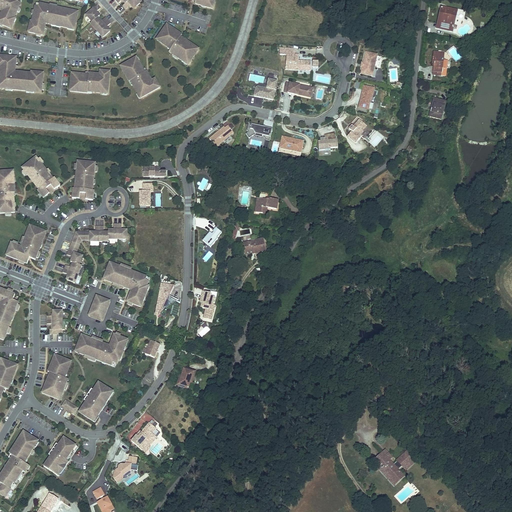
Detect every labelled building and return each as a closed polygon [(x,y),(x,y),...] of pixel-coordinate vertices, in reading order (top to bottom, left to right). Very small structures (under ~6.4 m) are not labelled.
[(0,0),(0,8),(4,11),(2,15),(0,15),(0,22),(11,27),(14,21),(13,20),(21,2),(18,1),(18,0),(0,0)] [(115,0),(118,3),(121,0),(123,0),(126,3),(123,5),(126,8),(130,4),(134,8),(141,2),(138,0),(115,0)] [(194,0),(195,0),(195,3),(201,5),(202,4),(206,5),(205,6),(212,8),(214,0),(194,0)] [(42,4),(39,3),(39,6),(36,5),(31,24),(30,24),(28,31),(43,34),(44,27),(43,27),(44,22),(51,24),(52,22),(61,24),(61,26),(67,27),(68,26),(74,27),(77,13),(71,11),(71,10),(64,8),(64,10),(60,9),(61,8),(42,4)] [(98,5),(86,15),(92,21),(90,23),(103,37),(110,31),(106,27),(110,23),(105,17),(101,21),(98,17),(100,16),(96,12),(100,8),(98,5)] [(443,16),(440,30),(452,33),(458,13),(441,9),(440,15),(443,16)] [(173,29),(167,25),(158,37),(163,41),(162,43),(168,47),(169,46),(172,48),(169,52),(182,60),(183,59),(189,63),(198,49),(192,45),(191,47),(188,44),(189,43),(180,37),(182,35),(176,31),(175,32),(172,30),(173,29)] [(294,49),(278,49),(279,55),(286,55),(285,70),(297,70),(310,71),(310,62),(298,61),(298,56),(293,55),(294,49)] [(428,54),(428,60),(431,60),(430,63),(430,74),(434,73),(434,77),(443,77),(444,70),(444,62),(440,62),(441,52),(437,52),(437,54),(428,54)] [(373,70),(377,55),(365,53),(363,63),(362,65),(363,65),(362,67),(362,68),(360,74),(372,77),(373,70)] [(17,58),(0,55),(0,63),(1,64),(1,67),(0,67),(0,85),(2,85),(1,88),(6,89),(6,88),(10,88),(10,89),(30,91),(30,90),(42,92),(44,73),(36,73),(36,75),(32,75),(32,74),(22,73),(18,73),(18,72),(15,72),(15,70),(13,70),(14,65),(16,65),(17,58)] [(135,58),(123,65),(125,68),(123,70),(130,82),(132,81),(134,84),(133,85),(138,94),(139,93),(142,98),(160,87),(155,79),(151,82),(149,78),(150,78),(147,72),(145,73),(138,61),(137,62),(135,58)] [(72,75),(70,89),(74,89),(74,92),(88,93),(88,91),(92,91),(92,92),(102,94),(102,93),(108,93),(110,72),(101,71),(100,76),(96,76),(96,74),(90,74),(89,76),(76,74),(76,75),(72,75)] [(330,84),(331,75),(316,73),(315,82),(330,84)] [(256,88),(254,97),(274,101),(276,92),(278,81),(269,79),(267,88),(258,86),(256,88)] [(308,87),(289,83),(287,93),(306,97),(308,87)] [(369,104),(372,91),(368,90),(368,87),(363,86),(361,95),(362,95),(361,98),(360,98),(358,105),(362,106),(361,108),(371,111),(373,105),(369,104)] [(429,110),(426,118),(436,121),(441,104),(430,100),(427,110),(429,110)] [(362,130),(366,126),(358,120),(353,126),(351,125),(348,129),(351,131),(347,136),(355,143),(361,136),(359,135),(363,131),(362,130)] [(263,149),(267,150),(272,129),(248,124),(246,130),(248,132),(245,133),(248,138),(255,134),(262,136),(265,140),(263,149)] [(217,148),(235,134),(228,126),(225,128),(224,127),(210,138),(211,140),(217,148)] [(317,141),(318,151),(330,150),(329,148),(337,147),(336,140),(334,132),(324,135),(324,138),(319,138),(320,141),(317,141)] [(281,138),(278,152),(299,157),(303,141),(292,139),(292,141),(281,138)] [(54,179),(50,174),(49,174),(47,171),(48,171),(43,164),(39,160),(37,157),(23,168),(25,171),(28,175),(37,187),(39,185),(42,188),(40,190),(39,191),(40,192),(43,197),(45,198),(61,186),(60,184),(56,180),(55,178),(54,179)] [(95,180),(95,172),(96,167),(96,163),(79,162),(78,165),(78,170),(76,185),(78,185),(78,189),(76,189),(74,189),(74,191),(73,196),(73,198),(94,201),(94,198),(95,193),(95,191),(93,191),(94,184),(93,184),(94,180),(95,180)] [(165,173),(165,168),(159,168),(159,164),(142,164),(142,173),(165,173)] [(16,193),(15,182),(14,182),(14,178),(15,178),(15,171),(0,171),(0,213),(16,213),(16,207),(15,207),(14,203),(15,203),(15,197),(15,193),(16,193)] [(198,188),(208,192),(212,185),(206,182),(208,179),(203,177),(198,188)] [(152,192),(152,184),(142,184),(142,192),(139,192),(139,206),(149,206),(149,192),(152,192)] [(257,212),(265,213),(266,206),(269,207),(278,208),(279,199),(269,198),(269,199),(258,198),(257,212)] [(66,266),(63,273),(67,275),(69,275),(68,277),(67,280),(75,284),(82,266),(80,265),(83,257),(76,254),(82,241),(90,241),(90,242),(109,242),(109,240),(127,240),(127,231),(124,231),(122,231),(122,229),(122,225),(114,225),(114,229),(114,231),(112,231),(109,231),(108,233),(106,233),(104,233),(104,231),(104,227),(96,227),(96,231),(96,233),(94,233),(76,233),(67,255),(71,257),(73,258),(72,260),(71,262),(73,263),(72,266),(72,268),(70,267),(66,266)] [(13,244),(11,243),(6,256),(19,261),(25,263),(27,264),(29,260),(28,258),(31,257),(32,259),(36,260),(37,258),(39,252),(40,248),(39,248),(40,244),(42,245),(47,233),(31,227),(29,232),(28,232),(25,238),(27,239),(25,242),(24,242),(23,245),(22,247),(18,246),(13,244)] [(218,240),(218,239),(219,237),(222,234),(216,228),(213,232),(214,233),(212,235),(210,233),(203,241),(211,248),(218,240)] [(264,238),(245,242),(247,253),(255,251),(256,254),(267,252),(264,238)] [(209,250),(202,258),(207,262),(214,254),(209,250)] [(110,263),(105,277),(111,280),(110,282),(121,286),(124,288),(133,291),(131,296),(130,295),(127,302),(128,303),(133,305),(141,308),(144,301),(142,300),(143,297),(145,298),(148,291),(146,290),(147,287),(149,282),(146,281),(147,278),(141,275),(140,277),(137,275),(137,274),(131,271),(124,268),(123,268),(122,272),(120,271),(121,268),(110,263)] [(174,286),(162,284),(156,315),(159,316),(174,286)] [(14,317),(17,311),(19,305),(20,303),(16,301),(15,302),(14,299),(15,299),(16,295),(14,294),(9,292),(0,288),(0,302),(1,303),(0,304),(0,338),(5,341),(8,334),(10,328),(13,321),(12,320),(13,317),(14,317)] [(211,293),(203,291),(201,300),(203,300),(202,303),(201,307),(206,308),(205,314),(208,319),(213,316),(214,310),(213,310),(214,307),(213,305),(215,298),(210,296),(211,293)] [(103,321),(110,302),(97,297),(90,316),(103,321)] [(54,330),(59,330),(63,330),(63,311),(54,311),(54,316),(48,316),(48,324),(54,324),(54,330)] [(121,357),(124,350),(122,350),(124,346),(125,347),(128,340),(120,337),(116,336),(114,335),(112,342),(113,342),(111,347),(88,338),(87,340),(81,338),(75,352),(89,357),(96,360),(102,363),(103,361),(106,363),(106,364),(112,367),(113,364),(116,365),(118,360),(120,357),(121,357)] [(145,353),(154,358),(160,344),(151,340),(147,349),(144,348),(142,352),(145,353)] [(70,361),(56,355),(53,362),(54,362),(53,366),(52,365),(49,372),(52,373),(48,383),(49,383),(48,387),(46,386),(43,393),(58,399),(61,393),(63,394),(65,390),(67,384),(69,379),(66,378),(64,377),(66,374),(67,375),(70,368),(67,367),(70,361)] [(0,398),(1,399),(4,393),(5,389),(7,390),(7,391),(7,390),(9,390),(12,384),(10,383),(12,380),(13,380),(19,366),(3,360),(1,366),(0,365),(0,398)] [(195,371),(193,370),(194,369),(183,366),(177,385),(188,388),(188,387),(190,387),(195,371)] [(114,392),(99,382),(89,397),(90,398),(88,401),(87,401),(80,412),(95,422),(114,392)] [(79,408),(66,400),(63,405),(75,414),(79,408)] [(143,432),(151,423),(149,422),(141,431),(143,432)] [(143,432),(141,431),(132,441),(146,453),(154,444),(153,443),(156,439),(158,441),(164,435),(151,423),(143,432)] [(39,441),(25,432),(17,445),(18,445),(16,449),(15,448),(11,454),(14,456),(8,465),(10,466),(8,469),(6,468),(2,475),(4,476),(0,482),(0,481),(0,486),(2,488),(0,491),(0,493),(7,498),(16,484),(19,486),(21,483),(19,481),(23,475),(25,476),(29,470),(27,469),(30,465),(25,462),(27,459),(28,460),(36,447),(35,446),(39,441)] [(44,467),(59,477),(79,448),(64,438),(59,446),(51,457),(44,467)] [(51,457),(59,446),(57,444),(49,455),(51,457)] [(386,448),(383,451),(390,459),(393,456),(386,448)] [(374,459),(377,462),(381,467),(382,467),(390,476),(389,477),(392,481),(402,473),(399,469),(403,466),(405,468),(416,458),(407,449),(396,459),(397,460),(398,461),(394,464),(394,463),(390,459),(383,451),(374,459)] [(137,471),(138,465),(135,465),(137,457),(129,456),(128,460),(126,460),(125,463),(124,464),(121,464),(118,466),(118,467),(118,469),(114,472),(116,475),(113,477),(117,483),(122,478),(123,475),(130,470),(137,471)] [(416,458),(405,468),(406,470),(418,460),(416,458)] [(381,467),(377,462),(374,464),(389,481),(393,486),(404,476),(402,473),(392,481),(389,477),(390,476),(382,467),(381,467)] [(106,495),(102,488),(95,492),(99,499),(106,495)] [(115,509),(109,497),(99,503),(103,511),(111,511),(112,511),(115,509)]
